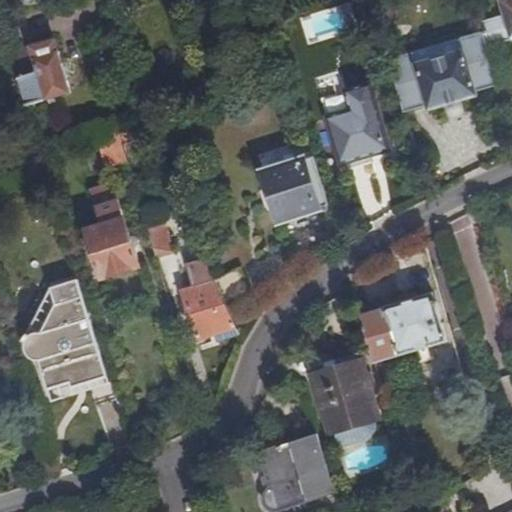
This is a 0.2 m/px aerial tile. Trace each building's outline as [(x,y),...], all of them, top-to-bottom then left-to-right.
[(267,0),(271,15),(278,13),(273,0),(267,0)] [(482,22),(489,46),(511,38),(511,0),(502,0),(506,14),(482,22)] [(388,58),(404,111),(427,104),(429,109),(477,95),(476,90),(498,83),(483,31),(459,38),(462,50),(416,64),(413,52),(388,58)] [(19,76),(27,104),(70,91),(55,39),(31,46),(38,71),(19,76)] [(31,46),(11,51),(19,76),(38,71),(31,46)] [(200,92),(210,89),(206,75),(197,78),(200,92)] [(338,133),(347,160),(389,147),(370,83),(322,98),(333,135),(338,133)] [(139,123),(116,131),(120,146),(146,137),(139,123)] [(116,131),(97,137),(106,166),(125,161),(120,146),(116,131)] [(341,161),(347,160),(338,133),(333,135),(341,161)] [(279,220),(328,204),(313,156),(264,172),(279,220)] [(112,183),(89,190),(101,225),(87,230),(102,278),(140,266),(112,183)] [(145,231),(154,259),(171,254),(163,226),(145,231)] [(197,339),(216,333),(235,326),(226,307),(213,280),(203,259),(186,265),(193,288),(182,292),(197,339)] [(213,280),(226,307),(253,295),(240,267),(213,280)] [(88,380),(89,381),(107,375),(79,279),(53,287),(57,304),(42,329),(38,328),(31,328),(23,332),(20,337),(22,340),(22,344),(22,351),(26,358),(33,360),(39,360),(48,388),(70,382),(71,384),(88,380)] [(363,316),(377,363),(413,351),(421,349),(447,341),(433,294),(363,316)] [(217,338),(237,331),(235,326),(216,333),(217,338)] [(334,433),(339,449),(374,439),(378,434),(380,430),(379,426),(377,420),(378,420),(359,355),(337,361),(339,368),(314,376),(332,434),(334,433)] [(89,383),(89,381),(88,380),(71,384),(72,388),(89,383)] [(275,511),(335,492),(317,435),(261,453),(271,488),(265,492),(264,497),(264,503),(268,508),(275,511)]
